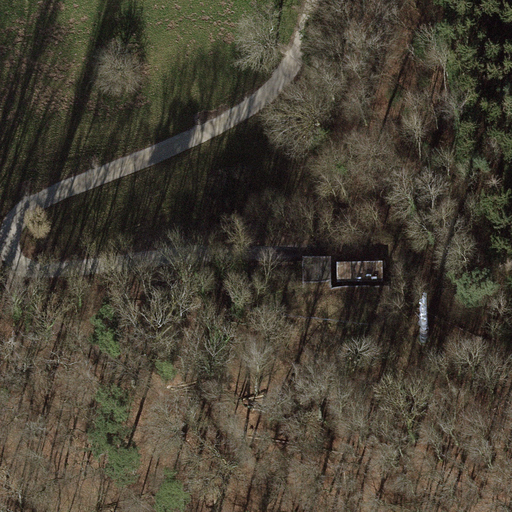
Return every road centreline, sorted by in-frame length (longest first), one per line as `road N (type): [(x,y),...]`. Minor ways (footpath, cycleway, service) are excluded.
road 1 (track): [(323,0),(283,77),(262,99),(165,152),(55,194),(23,214),(11,248)]
road 2 (track): [(11,248),(25,286),(65,309),(308,511)]
road 3 (track): [(325,239),(11,248)]
